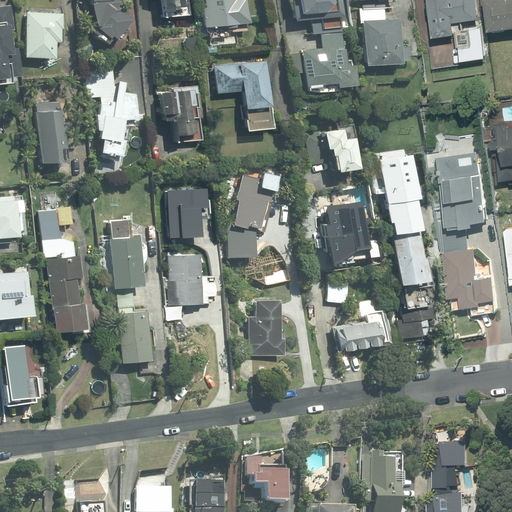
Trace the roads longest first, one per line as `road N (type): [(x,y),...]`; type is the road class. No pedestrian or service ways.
road 1 (residential): [(0,449),(511,374)]
road 2 (unknown): [(168,425),(150,232)]
